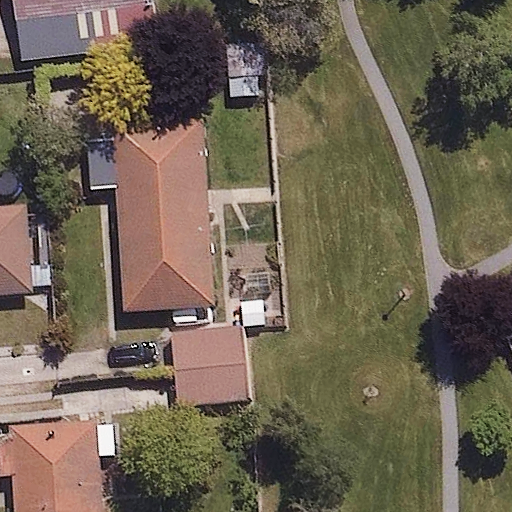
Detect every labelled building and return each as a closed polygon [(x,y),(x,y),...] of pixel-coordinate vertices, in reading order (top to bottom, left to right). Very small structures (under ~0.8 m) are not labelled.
[(155,0),(22,0),(24,53),(157,49),(155,0)] [(265,37),(225,38),(227,93),(266,92),(265,37)] [(83,131),(85,184),(116,183),(120,302),(212,299),(205,118),(113,122),(114,130),(83,131)] [(32,205),(0,206),(0,295),(36,294),(32,205)] [(244,331),(169,335),(173,399),(248,394),(244,331)] [(95,511),(89,417),(0,422),(0,473),(14,472),(16,511),(95,511)]
